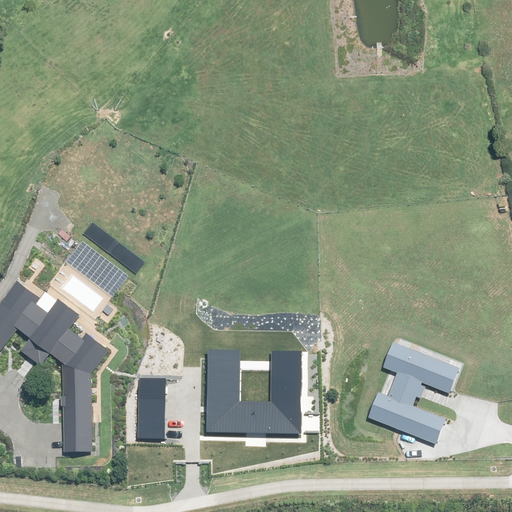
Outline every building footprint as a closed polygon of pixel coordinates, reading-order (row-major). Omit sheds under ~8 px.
[(159,288),(158,274),(141,275),(142,290),(159,288)] [(92,375),(107,353),(88,339),(86,341),(73,332),(84,317),(64,302),(52,319),(34,305),(37,300),(20,288),(0,315),(0,354),(20,328),(36,340),(30,347),(49,361),(54,353),(71,366),(71,452),(94,452),(94,409),(91,409),(92,375)] [(378,391),(368,419),(435,444),(444,418),(413,407),(423,382),(451,393),(461,367),(392,341),(382,366),(398,372),(390,395),(378,391)] [(208,350),(206,432),(300,434),(301,352),(270,352),(269,402),(238,401),(239,351),(208,350)] [(165,379),(136,379),(134,439),(164,440),(165,379)]
